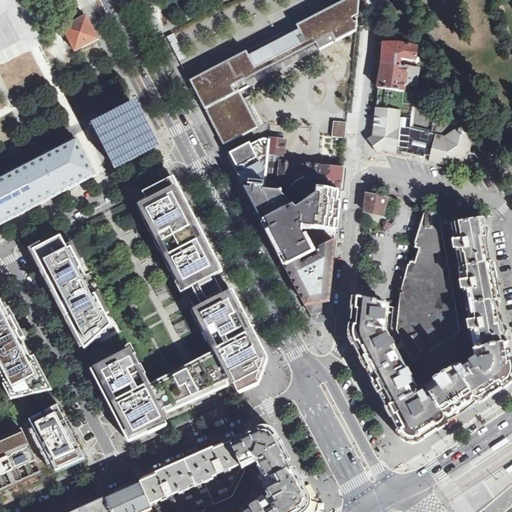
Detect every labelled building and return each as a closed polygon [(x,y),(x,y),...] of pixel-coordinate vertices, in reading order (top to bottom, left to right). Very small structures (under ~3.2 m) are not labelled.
[(320,50),(357,31),(359,0),(346,0),(327,10),(305,21),(296,26),(299,30),(286,37),(284,33),(193,80),(190,81),(200,101),(244,78),(246,81),(316,44),(320,50)] [(99,39),(86,16),(83,18),(83,17),(80,19),(69,25),(66,26),(66,27),(63,28),(75,52),(99,39)] [(168,38),(180,61),(187,57),(175,34),(168,38)] [(378,90),(404,92),(405,85),(416,86),(418,69),(400,67),(401,60),(416,61),(417,48),(406,45),(399,44),(384,44),(382,65),(378,90)] [(244,78),(200,101),(224,146),(259,128),(240,92),(249,87),(246,81),(244,78)] [(452,163),(452,164),(466,156),(466,155),(466,152),(469,150),(470,151),(472,140),(468,133),(455,130),(445,137),(410,129),(414,94),(404,92),(378,90),(373,137),(368,140),(378,154),(383,151),(396,154),(397,149),(402,150),(402,152),(424,157),(424,155),(430,156),(429,161),(446,165),(447,164),(449,163),(452,163)] [(134,115),(98,133),(104,144),(113,163),(149,144),(134,115)] [(332,137),(345,139),(347,123),(333,122),(332,137)] [(78,140),(0,179),(0,225),(8,222),(64,192),(93,178),(96,176),(78,140)] [(269,140),(268,144),(265,190),(266,190),(274,186),(279,186),(292,187),(317,190),(340,193),(341,170),(283,164),(284,142),(269,140)] [(234,157),(230,159),(237,172),(240,170),(243,176),(240,178),(242,181),(246,182),(245,187),(247,191),(251,198),(254,196),(264,191),(266,190),(265,190),(268,144),(260,143),(247,150),(245,147),(232,153),(234,157)] [(127,352),(95,369),(107,391),(131,439),(156,427),(219,399),(250,385),(256,382),(264,360),(247,326),(230,293),(224,295),(214,276),(219,273),(217,268),(184,205),(171,180),(144,193),(150,206),(144,210),(185,290),(220,357),(147,389),(127,352)] [(317,190),(292,187),(291,202),(294,206),(298,207),(301,205),(302,196),(316,198),(317,190)] [(266,190),(264,191),(254,196),(251,198),(256,207),(264,222),(292,207),(278,191),(266,190)] [(340,193),(317,190),(316,198),(297,211),(293,207),(263,222),(286,267),(299,260),(318,250),(330,243),(328,241),(325,243),(324,242),(323,242),(321,239),(317,241),(318,244),(311,247),(308,241),(305,243),(299,232),(302,228),(325,230),(325,234),(333,234),(333,231),(334,231),(334,235),(335,235),(335,231),(340,193)] [(365,212),(382,217),(386,203),(387,198),(367,194),(365,212)] [(459,333),(441,227),(437,209),(426,207),(415,244),(416,244),(415,248),(419,249),(415,264),(410,262),(409,265),(408,265),(400,294),(399,308),(397,330),(403,342),(414,363),(459,333)] [(460,269),(489,263),(486,245),(485,245),(484,241),(485,241),(485,239),(488,238),(484,220),(437,209),(441,227),(452,225),(456,243),(452,244),(454,250),(457,250),(460,269)] [(71,231),(33,251),(85,350),(123,331),(71,231)] [(330,243),(318,250),(317,258),(302,265),(299,260),(286,267),(311,315),(327,312),(334,246),(333,246),(333,241),(330,243)] [(475,350),(507,344),(504,326),(501,326),(500,324),(499,324),(498,320),(499,320),(496,302),(498,302),(496,291),(495,291),(492,274),(493,274),(491,263),(489,263),(460,269),(463,283),(460,284),(461,291),(464,290),(470,323),(467,323),(468,330),(469,330),(470,333),(472,332),(475,350)] [(0,386),(14,413),(52,394),(42,376),(32,357),(31,358),(22,341),(23,340),(14,321),(8,309),(6,310),(0,298),(0,386)] [(385,323),(387,306),(356,299),(354,315),(353,332),(353,333),(353,338),(354,340),(353,342),(369,371),(392,415),(401,433),(403,437),(407,439),(410,441),(414,441),(417,440),(421,438),(429,433),(468,408),(470,406),(497,389),(507,383),(509,380),(511,377),(511,375),(511,372),(511,369),(511,364),(507,344),(475,350),(476,357),(478,356),(478,360),(478,363),(475,364),(473,362),(470,364),(472,367),(462,373),(461,371),(458,373),(456,370),(445,377),(444,375),(441,377),(442,379),(439,381),(437,379),(433,382),(435,384),(426,390),(429,394),(425,397),(423,395),(420,397),(424,404),(420,407),(415,399),(417,398),(415,396),(417,395),(408,379),(411,378),(409,374),(406,375),(392,348),(395,347),(393,342),(390,344),(387,339),(389,338),(387,332),(388,323),(385,323)] [(397,330),(399,308),(394,307),(391,331),(399,346),(403,342),(397,330)] [(459,333),(414,363),(419,371),(415,373),(418,378),(462,350),(462,348),(464,347),(463,342),(461,342),(459,333)] [(22,428),(0,437),(0,478),(7,494),(11,492),(85,459),(66,421),(52,394),(14,413),(22,428)] [(306,511),(307,511),(309,509),(310,506),(310,504),(310,501),(310,500),(303,487),(301,484),(280,445),(275,434),(273,432),(270,431),(268,430),(265,429),(262,429),(260,430),(231,443),(244,470),(245,469),(253,466),(251,463),(257,460),(260,461),(263,467),(260,468),(263,474),(252,479),(257,487),(265,483),(273,499),(269,501),(265,499),(244,511),(306,511)] [(509,436),(494,446),(496,450),(511,440),(509,436)] [(166,472),(141,483),(154,511),(198,511),(233,496),(245,475),(247,472),(245,469),(244,470),(231,443),(212,451),(166,472)] [(245,475),(233,496),(238,504),(240,502),(251,483),(247,476),(245,475)] [(154,511),(141,483),(105,499),(111,511),(154,511)] [(223,511),(238,504),(233,496),(198,511),(223,511)] [(111,511),(105,499),(76,511),(111,511)]
